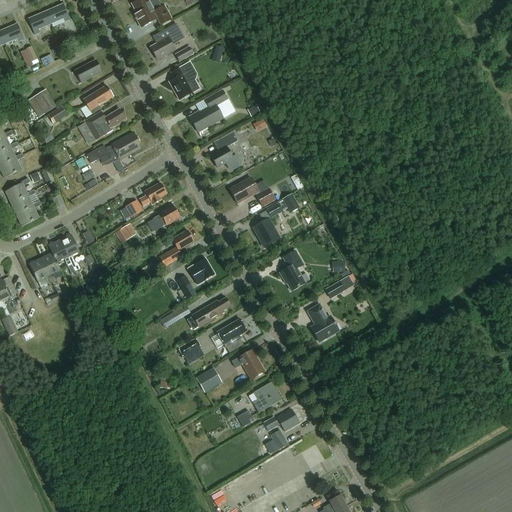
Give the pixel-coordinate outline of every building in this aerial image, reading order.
[(137,15),(134,16),(141,29),(157,20),(161,26),(172,21),(164,7),(154,13),(146,0),(140,0),(131,5),(137,15)] [(63,6),(45,13),(51,25),(63,20),(65,23),(70,21),(63,6)] [(45,13),(28,21),(35,36),(40,34),(38,31),(51,25),(45,13)] [(17,25),(0,32),(0,34),(4,45),(17,40),(18,43),(23,41),(17,25)] [(172,46),(175,45),(184,40),(176,25),(152,38),(156,45),(150,49),(157,61),(175,52),(172,46)] [(221,59),(224,49),(216,47),(213,57),(221,59)] [(37,61),(31,48),(25,50),(31,63),(37,61)] [(194,56),(190,48),(175,56),(179,64),(194,56)] [(95,61),(75,72),(81,85),(102,74),(95,61)] [(174,80),(169,83),(179,102),(192,94),(185,81),(190,78),(184,67),(171,74),(174,80)] [(102,109),(100,106),(113,98),(106,87),(92,96),(83,101),(86,106),(92,115),(102,109)] [(46,92),(29,103),(39,120),(57,108),(46,92)] [(207,128),(207,129),(223,120),(216,108),(227,101),(222,92),(204,101),(208,109),(200,113),(199,112),(188,118),(197,133),(207,128)] [(256,107),(254,108),(247,111),(251,118),(258,115),(260,114),(256,107)] [(61,108),(47,117),(53,126),(67,117),(61,108)] [(111,129),(117,126),(126,121),(119,110),(105,119),(101,113),(84,123),(96,142),(112,132),(111,129)] [(256,133),(266,128),(262,120),(253,125),(256,133)] [(5,137),(0,138),(0,153),(10,148),(10,147),(6,139),(13,136),(11,132),(4,136),(5,137)] [(46,145),(53,141),(49,133),(42,138),(46,145)] [(119,161),(120,162),(140,150),(138,146),(140,145),(134,134),(111,146),(111,147),(105,150),(104,147),(95,152),(86,157),(91,165),(99,160),(102,165),(111,160),(117,157),(119,161)] [(225,138),(217,142),(213,144),(218,152),(210,157),(210,158),(217,169),(226,164),(229,171),(231,171),(240,167),(240,165),(236,158),(234,157),(232,159),(226,149),(229,147),(238,142),(233,134),(225,138)] [(10,148),(0,153),(0,167),(16,160),(15,158),(11,151),(18,147),(16,144),(10,147),(10,148)] [(16,160),(0,167),(0,171),(4,180),(21,171),(17,162),(23,159),(22,155),(15,158),(16,160)] [(83,158),(77,162),(81,169),(87,165),(83,158)] [(90,171),(82,177),(86,183),(94,178),(90,171)] [(251,179),(229,191),(237,205),(255,195),(262,208),(274,201),(268,190),(259,195),(251,179)] [(22,185),(5,193),(10,205),(28,197),(27,194),(23,187),(30,184),(28,180),(21,184),(22,185)] [(48,194),(55,190),(51,183),(46,185),(47,187),(45,188),(48,194)] [(146,197),(139,201),(143,208),(150,204),(152,207),(161,201),(160,199),(166,195),(160,185),(144,193),(146,197)] [(28,197),(10,205),(16,216),(33,208),(32,206),(29,198),(35,195),(33,191),(27,194),(28,197)] [(278,203),(278,204),(283,211),(287,209),(290,214),(299,209),(291,195),(278,203)] [(62,207),(58,197),(52,200),(56,209),(62,207)] [(143,212),(137,202),(127,208),(132,218),(143,212)] [(33,208),(16,216),(21,228),(38,219),(34,210),(41,206),(39,203),(32,206),(33,208)] [(283,212),(283,211),(278,204),(265,211),(270,219),(283,212)] [(179,219),(173,207),(159,215),(160,216),(153,220),(153,222),(148,225),(153,233),(165,226),(166,227),(179,219)] [(279,240),(268,220),(253,229),(264,249),(279,240)] [(137,236),(130,225),(120,231),(127,242),(137,236)] [(176,249),(159,259),(164,268),(182,258),(178,253),(194,244),(187,232),(171,241),(176,249)] [(59,242),(71,266),(75,265),(72,260),(71,261),(70,258),(79,253),(71,236),(59,242)] [(67,268),(71,266),(59,242),(48,247),(51,255),(56,265),(56,264),(65,260),(66,263),(65,263),(67,268)] [(288,269),(279,274),(283,281),(284,280),(291,293),(305,285),(297,270),(303,267),(295,252),(283,259),(288,269)] [(51,276),(60,272),(56,264),(56,265),(51,255),(40,260),(52,284),(55,283),(53,278),(52,279),(51,276)] [(94,263),(90,256),(84,259),(87,266),(94,263)] [(48,286),(52,284),(40,260),(28,266),(37,283),(46,278),(47,281),(46,282),(48,286)] [(110,270),(112,275),(129,264),(126,260),(110,270)] [(204,261),(195,266),(188,271),(190,274),(196,284),(197,286),(204,282),(213,277),(204,261)] [(332,274),(344,273),(343,263),(331,264),(332,274)] [(78,265),(76,264),(68,268),(72,275),(75,273),(80,270),(78,265)] [(348,277),(324,291),(329,300),(353,287),(348,277)] [(0,281),(0,307),(2,311),(5,309),(3,305),(2,305),(0,303),(10,298),(1,281),(0,281)] [(102,282),(87,289),(91,298),(107,291),(102,282)] [(197,297),(190,286),(181,291),(183,294),(180,296),(184,302),(187,300),(188,303),(197,297)] [(64,299),(60,290),(45,296),(49,305),(64,299)] [(230,307),(226,300),(216,305),(215,303),(192,317),(199,329),(224,313),(223,312),(230,307)] [(185,306),(172,314),(161,321),(166,329),(177,322),(190,314),(185,306)] [(327,319),(319,306),(307,313),(315,326),(310,329),(319,344),(338,333),(330,318),(327,319)] [(8,337),(17,333),(10,317),(1,321),(8,337)] [(239,321),(216,334),(225,349),(226,349),(229,354),(243,346),(240,341),(240,340),(239,337),(246,333),(239,321)] [(196,341),(178,351),(183,360),(185,359),(189,366),(204,358),(200,350),(201,349),(196,341)] [(241,366),(251,381),(264,373),(252,352),(232,363),(235,369),(241,366)] [(205,394),(222,383),(213,369),(196,379),(205,394)] [(169,390),(170,381),(161,380),(160,389),(169,390)] [(253,405),(259,414),(280,401),(271,384),(253,395),(258,402),(253,405)] [(273,418),(263,424),(268,433),(277,428),(278,429),(281,427),(284,433),(299,425),(297,421),(293,414),(290,410),(276,419),(278,422),(276,423),(273,418)] [(254,422),(248,412),(237,418),(243,428),(254,422)] [(280,431),(270,437),(272,441),(264,446),(269,455),(278,450),(278,451),(288,446),(280,431)] [(338,511),(346,508),(337,491),(326,497),(330,505),(323,509),(324,511),(322,511),(338,511)] [(314,509),(321,506),(318,501),(311,505),(314,509)]
